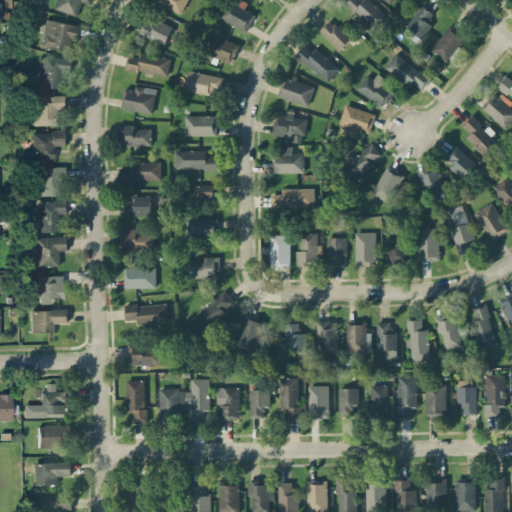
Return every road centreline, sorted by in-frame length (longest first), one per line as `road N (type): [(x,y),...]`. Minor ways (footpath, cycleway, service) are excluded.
road 1 (residential): [(101,511),(92,112),(103,44),(121,0)]
road 2 (residential): [(511,444),(100,450)]
road 3 (residential): [(307,0),(268,48),(248,102),(247,274),(255,287)]
road 4 (residential): [(255,287),(278,295),(438,291),(511,260)]
road 5 (residential): [(508,31),(463,89),(414,133)]
